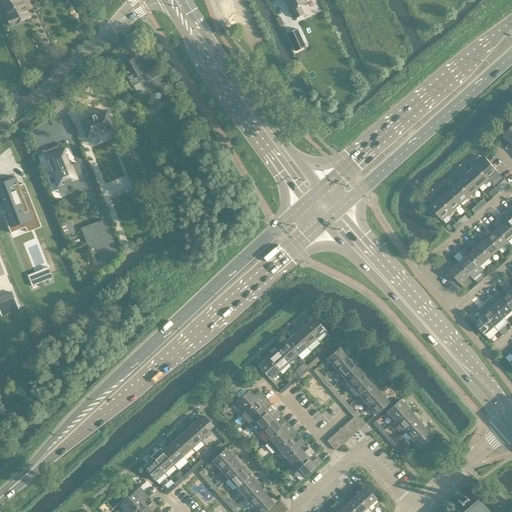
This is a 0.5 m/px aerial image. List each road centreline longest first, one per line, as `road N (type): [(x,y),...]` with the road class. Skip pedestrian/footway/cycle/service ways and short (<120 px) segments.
road 1 (primary): [(315,195),(67,422),(23,477)]
road 2 (primary): [(23,477),(330,215)]
road 3 (tertiary): [(511,422),(330,215)]
road 4 (primary): [(511,22),(315,195)]
road 5 (primary): [(330,215),(511,55)]
road 6 (secondary): [(315,195),(173,0)]
road 7 (residential): [(511,187),(423,264),(459,307),(511,263)]
road 8 (unclassified): [(0,125),(142,0)]
road 9 (residential): [(415,511),(511,425)]
